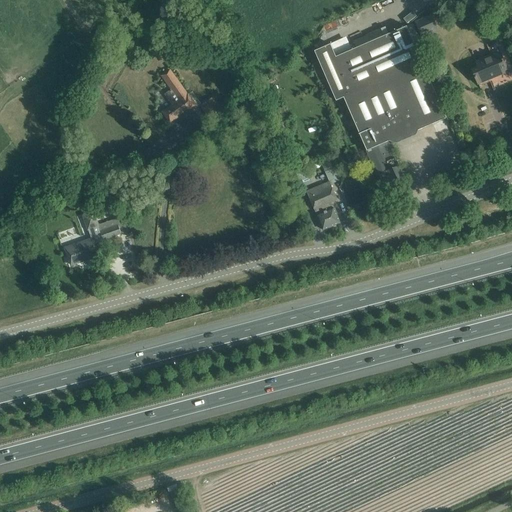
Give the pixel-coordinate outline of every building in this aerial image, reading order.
[(474,4),(465,7),(468,15),(476,11),(474,4)] [(432,14),(415,22),(422,37),(439,30),(432,14)] [(407,26),(406,27),(418,53),(424,50),(413,24),(407,26)] [(331,44),(315,51),(336,101),(345,98),(362,139),(367,150),(370,157),(374,166),(376,166),(387,190),(406,182),(388,141),(390,141),(396,143),(417,134),(418,130),(447,118),(443,109),(418,53),(406,27),(407,26),(389,34),(357,48),(351,50),(336,57),(332,46),(331,44)] [(202,34),(200,48),(208,49),(210,35),(202,34)] [(480,73),(474,76),(478,83),(482,92),(483,91),(480,86),(508,74),(509,77),(510,76),(506,67),(500,53),(476,63),(480,73)] [(170,70),(162,76),(172,89),(164,94),(172,105),(163,112),(164,114),(170,123),(195,105),(190,97),(188,94),(187,95),(186,93),(186,92),(175,77),(170,70)] [(249,72),(242,78),(251,88),(258,82),(249,72)] [(210,98),(201,105),(210,118),(224,107),(215,94),(210,98)] [(333,159),(321,164),(325,173),(337,168),(333,159)] [(306,170),(296,174),(300,182),(309,178),(306,170)] [(329,182),(306,192),(312,205),(314,209),(329,203),(337,199),(331,185),(330,182),(329,182)] [(123,191),(117,193),(121,204),(127,202),(123,191)] [(369,201),(362,204),(364,210),(372,208),(369,201)] [(332,208),(329,203),(314,209),(319,221),(323,230),(340,223),(336,213),(333,208),(332,208)] [(73,246),(66,248),(68,256),(71,265),(100,255),(96,243),(128,232),(123,217),(100,226),(94,211),(83,215),(88,231),(91,230),(94,238),(73,246)] [(178,490),(171,492),(173,498),(180,496),(178,490)]
